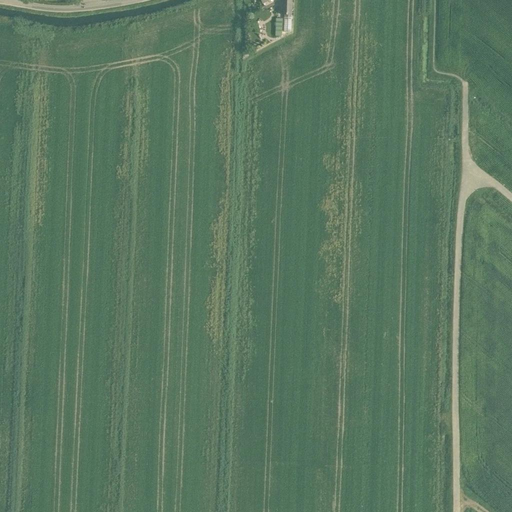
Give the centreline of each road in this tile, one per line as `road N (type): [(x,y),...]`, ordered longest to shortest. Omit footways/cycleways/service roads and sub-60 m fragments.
road 1 (track): [(511,200),(464,169),(456,511)]
road 2 (unclassified): [(0,0),(71,8),(131,0)]
